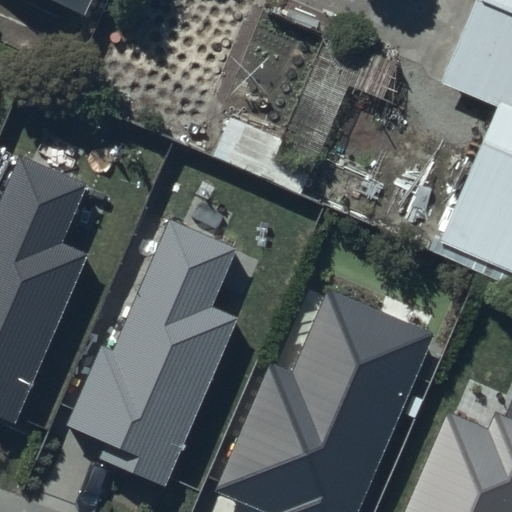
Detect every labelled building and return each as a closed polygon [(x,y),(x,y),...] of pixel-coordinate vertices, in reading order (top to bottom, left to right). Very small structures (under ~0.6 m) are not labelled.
[(36,0),(87,22),(96,0),(36,0)] [(511,0),(478,0),(478,1),(477,0),(441,84),(498,109),(439,247),(511,277),(511,0)] [(227,120),(210,160),(299,199),(316,159),(227,120)] [(88,185),(21,156),(0,203),(0,416),(16,424),(90,254),(63,242),(88,185)] [(237,250),(169,221),(113,353),(102,348),(67,428),(107,445),(100,461),(165,489),(239,319),(212,308),(237,250)] [(356,511),(433,334),(327,289),(292,370),(271,361),(215,490),(266,511),(356,511)] [(487,427),(448,411),(404,511),(511,511),(511,415),(496,408),(487,427)]
